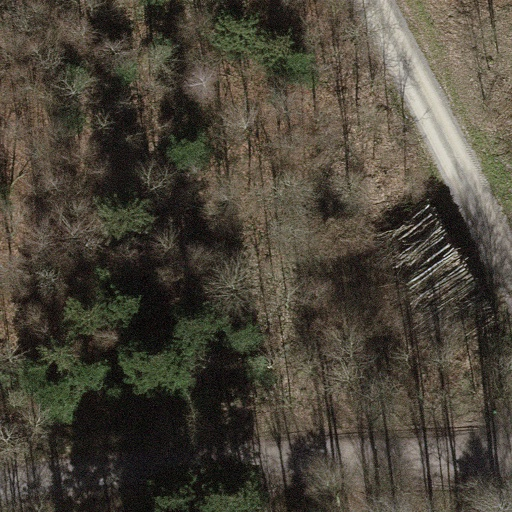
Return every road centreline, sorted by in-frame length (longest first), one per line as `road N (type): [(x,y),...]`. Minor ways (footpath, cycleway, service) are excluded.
road 1 (track): [(0,492),(71,479),(511,457)]
road 2 (track): [(511,273),(369,0)]
